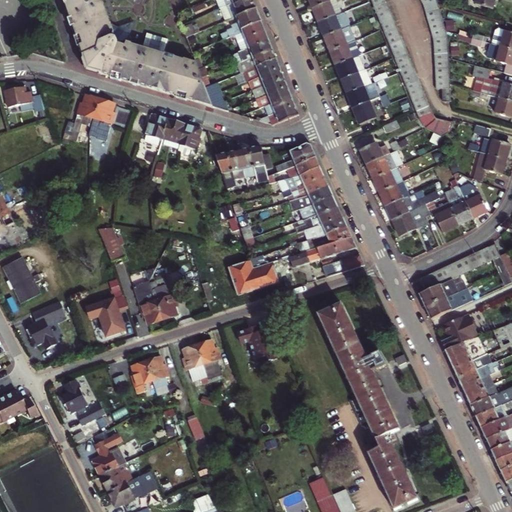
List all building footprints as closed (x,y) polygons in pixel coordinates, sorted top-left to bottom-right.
[(63,0),(84,59),(88,71),(93,72),(158,92),(215,108),(206,88),(203,78),(199,69),(197,64),(164,54),(168,40),(147,33),(143,48),(132,45),(129,40),(134,23),(120,28),(113,25),(103,0),(63,0)] [(215,0),(220,12),(227,9),(249,0),(215,0)] [(256,5),(253,0),(249,0),(227,9),(220,12),(225,23),(232,20),(237,18),(258,10),(256,5)] [(309,9),(326,2),(331,0),(305,0),(307,3),(309,9)] [(331,0),(326,2),(332,16),(339,13),(335,4),(340,2),(338,0),(331,0)] [(493,4),(494,0),(474,0),(476,0),(474,5),(492,10),(493,4)] [(425,13),(438,10),(435,1),(422,7),(425,13)] [(332,16),(326,2),(309,9),(313,17),(315,23),(332,16)] [(386,2),(374,7),(377,14),(389,10),(386,2)] [(236,33),(263,22),(260,16),(258,10),(237,18),(239,23),(233,26),(234,29),(228,31),(230,35),(223,38),(224,40),(237,35),(236,33)] [(389,10),(377,14),(380,21),(391,16),(389,10)] [(425,13),(427,20),(440,18),(438,10),(425,13)] [(332,16),(315,23),(318,30),(321,37),(349,26),(344,11),(339,13),(332,16)] [(189,24),(185,12),(178,15),(183,27),(189,24)] [(391,16),(380,21),(382,28),(394,23),(391,16)] [(427,20),(429,27),(441,24),(440,18),(427,20)] [(238,35),(241,42),(266,32),(265,27),(263,22),(236,33),(237,35),(238,35)] [(183,27),(187,38),(197,35),(192,23),(189,24),(183,27)] [(382,28),(385,34),(397,29),(394,23),(382,28)] [(430,33),(443,31),(441,24),(429,27),(430,33)] [(349,26),(321,37),(323,43),(326,51),(353,41),(355,40),(349,26)] [(399,36),(397,29),(385,34),(388,41),(399,36)] [(430,33),(432,40),(444,38),(444,34),(443,31),(430,33)] [(241,52),(245,51),(270,41),(268,37),(266,32),(241,42),(240,42),(241,44),(233,47),(237,55),(241,54),(241,52)] [(511,35),(505,34),(501,49),(511,51),(511,35)] [(402,43),(399,36),(388,41),(391,48),(402,43)] [(474,36),(472,41),(477,42),(488,45),(490,40),(481,37),(481,38),(474,36)] [(432,48),(445,48),(444,38),(432,40),(432,48)] [(237,55),(240,63),(274,50),(272,46),(270,41),(245,51),(244,52),(243,53),(242,53),(241,54),(237,55)] [(359,56),(353,41),(326,51),(330,59),(333,67),(349,60),(357,57),(359,56)] [(405,50),(402,43),(391,48),(393,55),(405,50)] [(479,43),(478,49),(486,51),(488,45),(479,43)] [(497,63),(506,65),(504,75),(511,76),(511,51),(501,49),(492,47),(491,52),(489,60),(497,62),(497,63)] [(247,71),(277,60),(276,55),(274,50),(240,63),(242,66),(245,65),(247,71)] [(405,50),(393,55),(396,63),(408,58),(405,50)] [(357,57),(349,60),(355,73),(362,70),(357,57)] [(408,58),(396,63),(399,69),(411,65),(408,58)] [(280,65),(277,60),(247,71),(241,74),(240,74),(241,77),(244,76),(246,82),(247,82),(281,69),(280,65)] [(336,74),(338,80),(355,73),(349,60),(333,67),(336,74)] [(237,64),(241,74),(247,71),(245,65),(242,66),(240,63),(237,64)] [(414,72),(411,65),(399,69),(402,77),(414,72)] [(490,71),(477,68),(475,77),(479,79),(474,96),(478,97),(492,101),(502,103),(511,106),(511,88),(487,81),(490,71)] [(281,69),(247,82),(251,92),(285,79),(283,73),(281,69)] [(362,70),(355,73),(360,87),(368,84),(362,70)] [(414,72),(402,77),(405,84),(416,79),(414,72)] [(355,73),(338,80),(341,87),(344,94),(360,87),(355,73)] [(285,79),(251,92),(255,101),(289,87),(287,84),(285,79)] [(416,79),(405,84),(408,90),(419,86),(416,79)] [(360,87),(344,94),(347,102),(350,109),(366,102),(374,99),(377,98),(371,83),(368,84),(360,87)] [(217,94),(213,85),(206,88),(215,108),(230,113),(229,111),(226,102),(222,92),(217,94)] [(46,109),(41,95),(34,96),(33,91),(28,92),(28,90),(27,86),(7,90),(10,107),(35,102),(37,111),(46,109)] [(419,86),(408,90),(410,96),(422,92),(419,86)] [(255,101),(259,110),(265,107),(292,97),(291,93),(289,87),(255,101)] [(438,89),(439,103),(447,103),(447,90),(438,89)] [(424,98),(422,92),(410,96),(413,103),(424,98)] [(383,95),(377,98),(380,107),(387,105),(383,95)] [(81,132),(83,124),(92,127),(101,99),(90,96),(88,102),(85,101),(84,104),(81,103),(78,114),(81,115),(77,131),(81,132)] [(292,97),(265,107),(269,116),(296,106),(295,103),(292,97)] [(492,101),(478,97),(476,102),(491,106),(492,101)] [(424,98),(413,103),(415,109),(427,104),(424,98)] [(116,103),(101,99),(92,127),(91,132),(98,134),(97,136),(107,139),(111,125),(110,125),(110,122),(112,123),(115,113),(113,112),(115,105),(116,103)] [(354,118),(356,125),(373,118),(366,102),(350,109),(354,118)] [(498,118),(511,121),(511,106),(502,103),(498,118)] [(427,104),(415,109),(418,116),(429,111),(427,104)] [(283,122),(300,115),(298,112),(296,106),(269,116),(257,121),(271,125),(272,125),(279,123),(283,122)] [(432,118),(429,111),(418,116),(421,123),(432,118)] [(251,113),(241,116),(257,121),(260,117),(251,113)] [(81,115),(78,114),(76,122),(70,121),(65,138),(78,141),(81,132),(77,131),(81,115)] [(151,123),(150,123),(147,135),(149,135),(147,141),(159,144),(160,138),(163,139),(164,138),(170,120),(161,117),(154,115),(151,123)] [(421,123),(423,128),(425,130),(436,122),(435,122),(432,118),(421,123)] [(170,120),(164,138),(181,143),(187,125),(178,122),(170,120)] [(399,128),(396,122),(385,127),(387,133),(399,128)] [(442,123),(436,122),(425,130),(435,136),(442,123)] [(449,123),(442,123),(435,136),(440,140),(447,135),(449,123)] [(194,127),(187,125),(181,143),(181,145),(199,150),(202,139),(201,139),(204,130),(194,127)] [(478,137),(490,140),(492,133),(480,130),(478,137)] [(143,136),(135,133),(132,140),(141,143),(143,136)] [(181,145),(181,143),(164,138),(163,139),(162,142),(180,147),(181,145)] [(394,153),(400,151),(397,143),(390,145),(394,153)] [(484,143),(480,156),(505,162),(507,156),(509,148),(492,144),(491,146),(484,143)] [(312,144),(303,147),(291,152),(294,162),(278,167),(280,174),(287,171),(317,160),(315,153),(312,144)] [(364,158),(367,165),(391,155),(387,147),(379,150),(377,144),(361,151),(364,158)] [(181,145),(180,147),(179,152),(198,156),(199,150),(181,145)] [(271,181),(270,177),(268,169),(265,155),(263,148),(257,149),(252,150),(257,176),(258,183),(271,181)] [(246,151),(241,152),(246,178),(257,176),(252,150),(246,151)] [(505,162),(480,156),(465,151),(463,156),(479,160),(473,182),(481,185),(484,173),(501,178),(503,170),(505,162)] [(230,153),(235,180),(246,178),(241,152),(236,153),(230,153)] [(231,195),(238,193),(235,180),(230,153),(224,155),(218,156),(231,195)] [(271,154),(265,155),(268,169),(274,167),(271,154)] [(391,155),(367,165),(371,173),(374,180),(397,169),(391,155)] [(457,156),(454,163),(461,166),(464,159),(457,156)] [(317,160),(287,171),(291,179),(300,177),(321,168),(320,165),(317,160)] [(321,168),(300,177),(291,179),(278,183),(281,194),(302,188),(326,179),(324,174),(321,168)] [(404,183),(397,169),(374,180),(378,189),(380,194),(396,187),(403,184),(404,183)] [(281,194),(284,204),(292,202),(306,198),(330,189),(329,185),(326,179),(302,188),(281,194)] [(396,187),(402,201),(409,197),(403,184),(396,187)] [(466,225),(473,222),(458,191),(455,184),(450,186),(452,189),(453,193),(451,194),(444,197),(448,206),(452,213),(459,228),(466,225)] [(383,200),(387,208),(402,201),(396,187),(380,194),(383,200)] [(468,187),(458,191),(473,222),(480,219),(487,215),(476,192),(468,187)] [(306,198),(292,202),(295,212),(301,210),(314,206),(334,197),(332,193),(330,189),(306,198)] [(402,201),(387,208),(390,216),(392,221),(419,209),(425,206),(436,201),(433,195),(412,204),(409,197),(402,201)] [(308,221),(340,211),(337,205),(334,197),(314,206),(301,210),(304,221),(308,220),(308,221)] [(241,204),(235,206),(238,217),(244,215),(241,204)] [(452,213),(448,206),(435,212),(438,219),(452,213)] [(7,209),(0,211),(0,213),(5,225),(13,221),(7,209)] [(422,214),(419,209),(392,221),(397,231),(400,237),(415,230),(414,229),(427,223),(423,214),(422,214)] [(343,216),(340,211),(308,221),(309,224),(296,228),(298,235),(310,231),(344,220),(343,216)] [(438,219),(445,235),(452,232),(459,228),(452,213),(438,219)] [(238,217),(242,229),(251,226),(248,214),(244,215),(238,217)] [(328,237),(348,230),(347,226),(344,220),(310,231),(298,235),(292,237),(294,244),(307,240),(308,243),(328,237)] [(251,226),(242,229),(246,242),(255,239),(251,226)] [(115,227),(100,229),(113,259),(127,254),(115,227)] [(298,235),(296,228),(287,232),(288,238),(292,237),(298,235)] [(348,230),(328,237),(308,243),(299,245),(301,255),(307,253),(319,250),(335,246),(353,239),(350,233),(348,230)] [(255,239),(246,242),(248,248),(249,250),(257,247),(255,239)] [(335,246),(339,255),(357,250),(355,245),(353,239),(335,246)] [(481,251),(474,254),(468,257),(460,261),(453,264),(446,267),(440,270),(433,274),(426,276),(419,280),(425,294),(433,291),(439,288),(446,284),(451,282),(452,282),(459,278),(467,275),(474,271),(481,268),(487,265),(492,263),(495,262),(500,259),(501,259),(500,257),(495,245),(489,248),(481,251)] [(335,246),(319,250),(322,260),(333,256),(339,255),(335,246)] [(307,253),(311,263),(322,260),(319,250),(307,253)] [(296,267),(311,263),(307,253),(301,255),(293,257),(296,267)] [(511,262),(508,254),(500,257),(501,259),(500,259),(506,272),(511,283),(511,282),(511,262)] [(261,256),(252,258),(252,260),(254,267),(264,264),(261,256)] [(326,279),(365,267),(363,261),(361,256),(335,263),(324,266),(322,267),(326,279)] [(39,276),(38,274),(33,276),(25,258),(5,267),(9,277),(14,287),(39,276)] [(506,272),(500,259),(495,262),(492,263),(498,275),(506,272)] [(278,282),(272,262),(264,264),(254,267),(252,260),(229,268),(237,295),(278,282)] [(511,283),(506,272),(498,275),(504,287),(511,283)] [(41,280),(39,276),(14,287),(19,297),(21,302),(41,293),(36,282),(41,280)] [(145,314),(147,323),(153,321),(162,319),(156,299),(151,280),(134,285),(143,315),(145,314)] [(439,288),(433,291),(425,294),(418,298),(421,305),(424,310),(465,291),(466,290),(464,287),(455,291),(451,282),(446,284),(439,288)] [(208,303),(213,302),(208,283),(203,285),(208,303)] [(167,285),(155,288),(158,296),(170,293),(167,285)] [(427,317),(430,323),(471,304),(465,291),(424,310),(427,317)] [(177,304),(174,294),(156,299),(162,319),(171,316),(178,314),(175,305),(177,304)] [(126,296),(88,307),(92,319),(102,316),(108,337),(117,334),(126,331),(120,312),(130,309),(126,296)] [(66,314),(61,302),(33,313),(37,321),(45,317),(46,321),(66,314)] [(341,305),(319,315),(357,399),(351,402),(372,448),(378,445),(380,450),(370,455),(392,505),(395,511),(396,511),(419,502),(393,445),(394,444),(400,442),(396,433),(400,432),(398,427),(372,371),(376,369),(377,372),(381,370),(386,368),(380,354),(366,360),(341,305)] [(467,316),(441,328),(445,338),(447,337),(447,339),(448,341),(440,345),(440,346),(444,353),(478,339),(474,332),(475,329),(473,324),(470,323),(467,316)] [(30,336),(33,335),(38,345),(44,342),(46,348),(57,342),(46,321),(45,317),(37,321),(27,325),(29,328),(27,330),(30,336)] [(250,328),(234,333),(237,344),(245,341),(251,360),(252,359),(253,364),(268,359),(268,360),(273,358),(262,324),(250,328)] [(511,324),(495,331),(500,340),(503,349),(511,344),(511,324)] [(449,363),(482,348),(478,339),(444,353),(446,358),(449,363)] [(216,349),(213,340),(207,342),(198,345),(205,364),(219,359),(221,359),(218,348),(216,349)] [(189,369),(191,368),(196,387),(211,382),(209,376),(205,364),(198,345),(190,347),(188,348),(190,355),(187,356),(187,358),(185,359),(189,369)] [(486,357),(482,348),(449,363),(451,368),(453,372),(486,357)] [(155,358),(147,361),(153,380),(166,376),(170,375),(166,365),(164,365),(163,362),(160,364),(158,357),(155,358)] [(486,357),(453,372),(455,377),(457,381),(490,365),(486,357)] [(408,363),(405,358),(398,361),(401,366),(408,363)] [(223,371),(219,359),(205,364),(209,376),(223,371)] [(135,374),(132,375),(138,392),(145,390),(143,383),(153,380),(147,361),(140,363),(132,365),(135,374)] [(495,374),(490,365),(457,381),(459,386),(461,390),(488,377),(495,374)] [(209,376),(211,382),(225,377),(223,371),(209,376)] [(166,376),(153,380),(156,393),(171,389),(166,376)] [(488,377),(461,390),(463,394),(465,399),(491,387),(492,386),(488,377)] [(64,393),(68,403),(65,404),(68,411),(71,409),(72,411),(87,404),(76,380),(71,382),(66,385),(69,391),(64,393)] [(468,404),(470,409),(496,397),(491,387),(465,399),(468,404)] [(511,402),(511,389),(496,397),(470,409),(473,415),(475,420),(511,403),(511,402)] [(0,418),(34,399),(33,397),(26,399),(22,391),(18,392),(17,391),(0,399),(0,418)] [(64,393),(60,395),(65,404),(68,403),(64,393)] [(142,397),(144,403),(158,399),(156,393),(142,397)] [(216,400),(204,396),(203,403),(215,406),(216,400)] [(34,415),(40,412),(34,399),(0,418),(0,421),(5,419),(6,421),(31,408),(34,415)] [(511,407),(511,405),(511,403),(475,420),(478,426),(480,431),(506,419),(502,410),(505,409),(507,410),(511,407)] [(89,409),(77,414),(83,428),(95,423),(89,409)] [(205,433),(197,414),(188,418),(196,437),(205,433)] [(511,416),(506,419),(480,431),(483,437),(486,442),(511,430),(511,416)] [(104,418),(98,421),(101,427),(107,425),(104,418)] [(432,427),(425,430),(427,435),(434,432),(432,427)] [(511,430),(486,442),(488,448),(491,454),(511,444),(511,430)] [(101,456),(93,460),(97,469),(100,475),(118,467),(126,465),(127,464),(125,459),(118,446),(124,444),(119,434),(96,445),(101,456)] [(511,444),(491,454),(493,459),(495,464),(511,455),(511,444)] [(511,455),(495,464),(498,468),(500,473),(511,467),(511,455)] [(118,467),(100,475),(104,482),(108,491),(126,482),(134,478),(127,464),(126,465),(118,467)] [(511,467),(500,473),(503,479),(505,485),(511,481),(511,467)] [(142,494),(142,495),(149,492),(148,491),(159,485),(156,479),(151,470),(143,474),(137,477),(134,478),(126,482),(108,491),(113,500),(116,506),(124,502),(125,503),(135,498),(135,497),(142,494)] [(170,477),(163,479),(167,491),(174,488),(170,477)] [(327,480),(313,487),(324,511),(340,511),(334,498),(327,480)] [(340,511),(355,511),(347,492),(337,496),(334,498),(340,511)] [(199,499),(204,511),(205,511),(218,508),(211,494),(199,499)] [(127,507),(129,511),(135,511),(140,510),(138,503),(127,507)]
